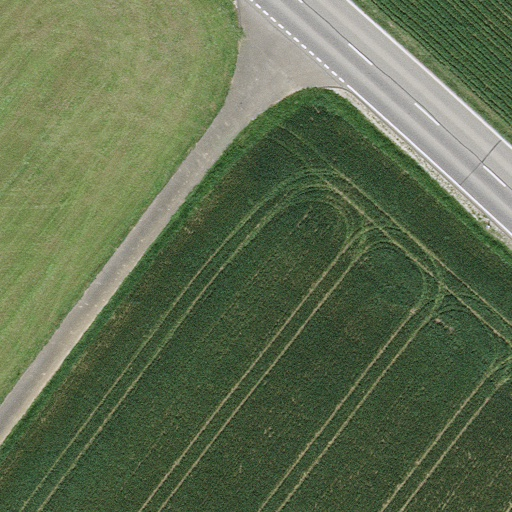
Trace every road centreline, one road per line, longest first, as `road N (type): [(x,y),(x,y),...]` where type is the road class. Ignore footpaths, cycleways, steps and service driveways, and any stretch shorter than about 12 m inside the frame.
road 1 (track): [(317,14),(0,433)]
road 2 (tertiary): [(511,189),(299,0)]
